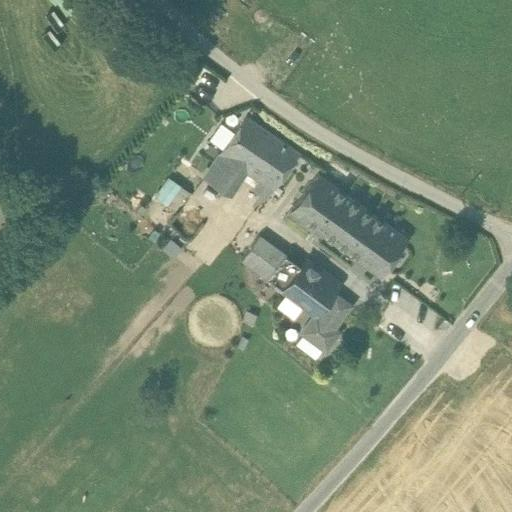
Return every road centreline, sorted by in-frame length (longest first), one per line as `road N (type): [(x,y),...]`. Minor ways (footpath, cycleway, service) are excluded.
road 1 (residential): [(157,0),(306,123),(511,238)]
road 2 (unclassified): [(511,268),(386,428),(307,511)]
